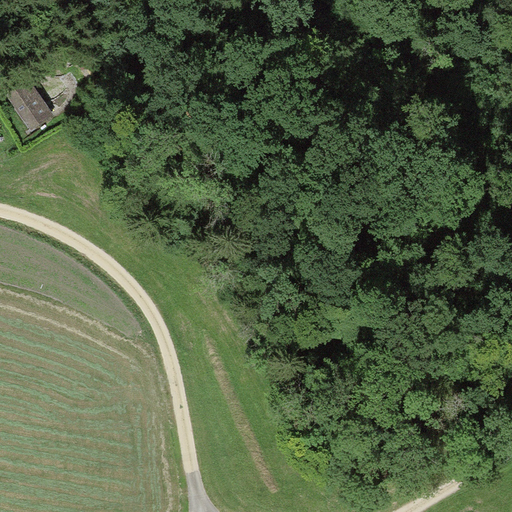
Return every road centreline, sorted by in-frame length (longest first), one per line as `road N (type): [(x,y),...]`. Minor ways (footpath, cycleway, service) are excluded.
road 1 (track): [(196,511),(167,354),(142,306),(90,249),(0,211)]
road 2 (track): [(404,511),(511,447)]
